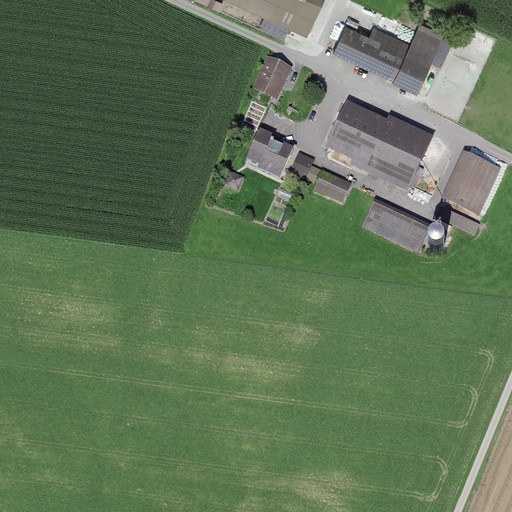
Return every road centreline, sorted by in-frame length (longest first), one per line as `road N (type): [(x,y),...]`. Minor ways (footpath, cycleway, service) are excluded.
road 1 (track): [(511,155),(171,0)]
road 2 (unknown): [(335,74),(319,148),(363,187),(426,209),(475,139)]
road 3 (track): [(511,395),(463,511)]
